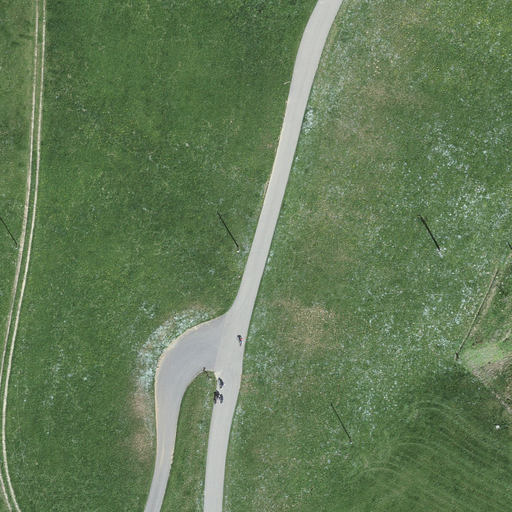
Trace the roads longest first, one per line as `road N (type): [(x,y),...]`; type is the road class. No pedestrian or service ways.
road 1 (unclassified): [(334,0),(305,79),(237,338)]
road 2 (unclassified): [(237,338),(195,347),(174,367),(152,511)]
road 3 (unclassified): [(237,338),(212,511)]
